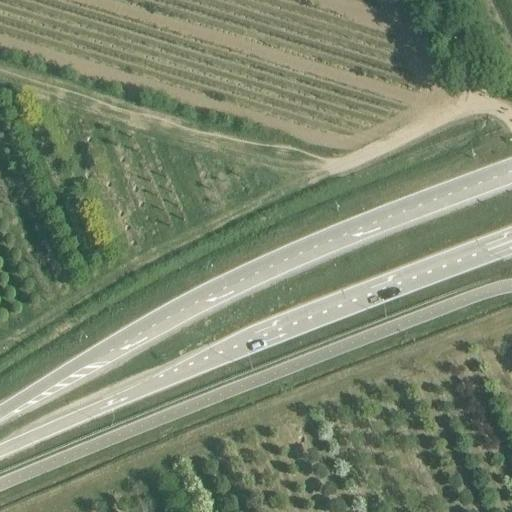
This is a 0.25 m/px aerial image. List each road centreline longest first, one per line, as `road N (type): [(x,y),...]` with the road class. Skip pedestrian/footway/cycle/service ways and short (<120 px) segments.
road 1 (primary): [(511,172),(220,290),(0,415)]
road 2 (primary): [(0,450),(511,247)]
road 3 (track): [(336,168),(0,69)]
road 4 (unclassified): [(336,168),(479,100)]
